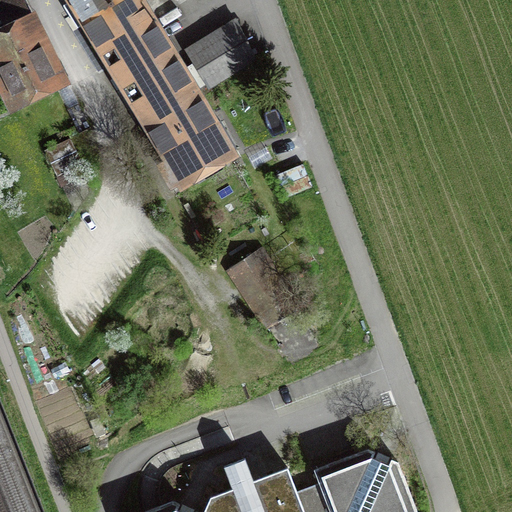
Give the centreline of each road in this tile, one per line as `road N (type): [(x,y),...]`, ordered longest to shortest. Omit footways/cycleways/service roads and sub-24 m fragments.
road 1 (residential): [(257,0),(442,511)]
road 2 (unknown): [(58,0),(224,341)]
road 3 (unknown): [(395,377),(153,456),(116,482),(106,511)]
